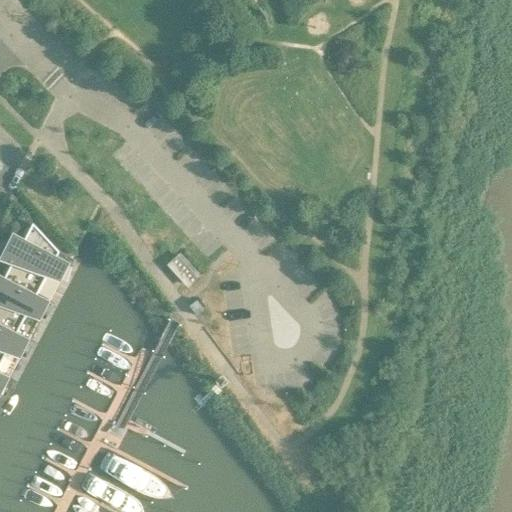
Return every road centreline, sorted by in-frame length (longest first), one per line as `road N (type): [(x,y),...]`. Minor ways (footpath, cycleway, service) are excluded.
road 1 (residential): [(253,259),(141,141),(64,89),(10,28)]
road 2 (residential): [(253,259),(265,353),(297,350),(308,338),(308,317)]
